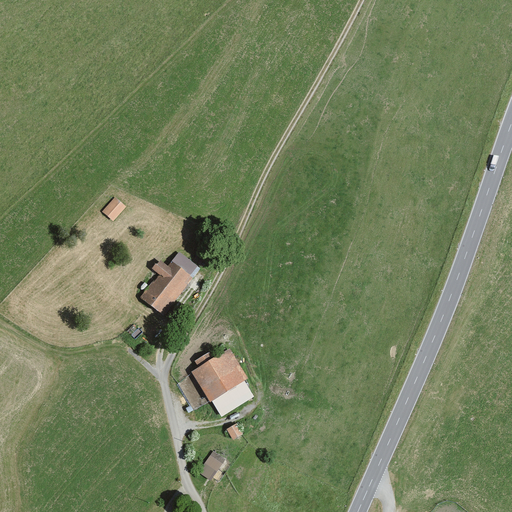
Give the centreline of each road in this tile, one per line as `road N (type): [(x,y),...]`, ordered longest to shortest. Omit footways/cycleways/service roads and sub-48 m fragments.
road 1 (track): [(200,511),(179,459),(161,369),(359,0)]
road 2 (secondary): [(511,122),(359,511)]
